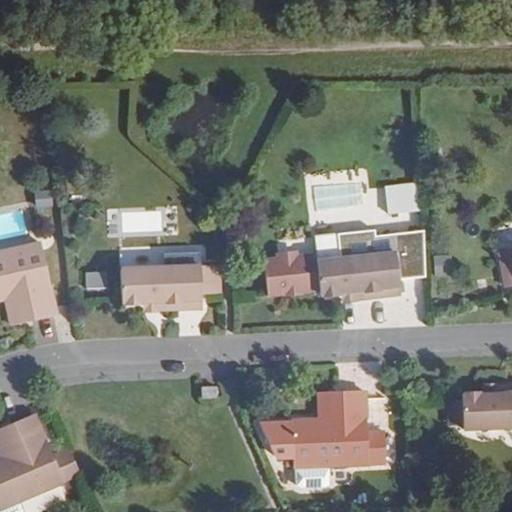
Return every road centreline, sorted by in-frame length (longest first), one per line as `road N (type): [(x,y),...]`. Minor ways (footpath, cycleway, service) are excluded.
road 1 (residential): [(0,375),(156,355),(511,341)]
road 2 (track): [(0,42),(511,43)]
